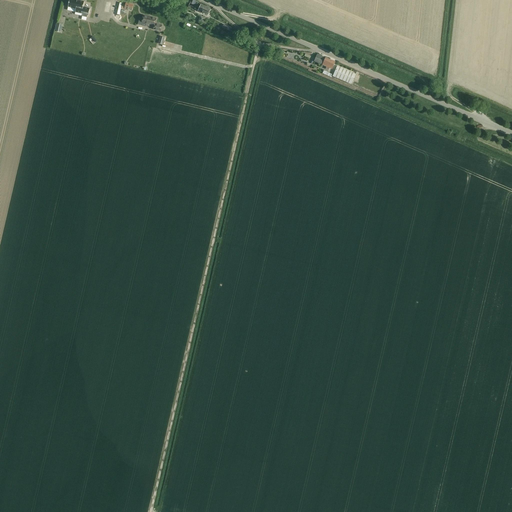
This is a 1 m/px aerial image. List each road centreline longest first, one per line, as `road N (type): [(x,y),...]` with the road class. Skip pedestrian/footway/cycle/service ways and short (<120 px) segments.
road 1 (track): [(150,511),(253,65)]
road 2 (unclassified): [(511,133),(204,0)]
road 3 (track): [(226,0),(511,123)]
road 4 (track): [(454,0),(447,94),(479,119)]
